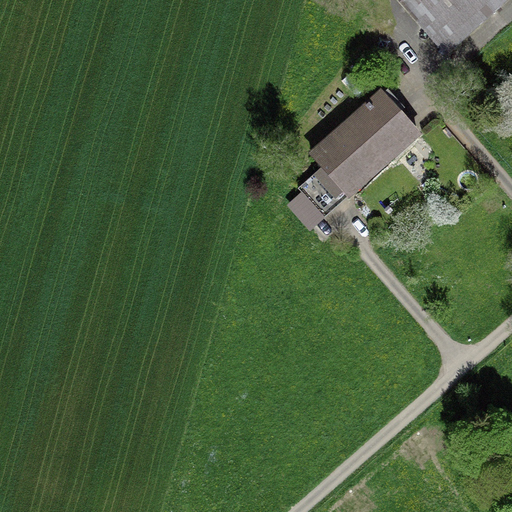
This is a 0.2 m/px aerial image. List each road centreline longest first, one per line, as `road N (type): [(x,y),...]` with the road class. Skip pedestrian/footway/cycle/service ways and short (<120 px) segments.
road 1 (track): [(511,323),(297,511)]
road 2 (track): [(511,195),(414,81),(395,18)]
